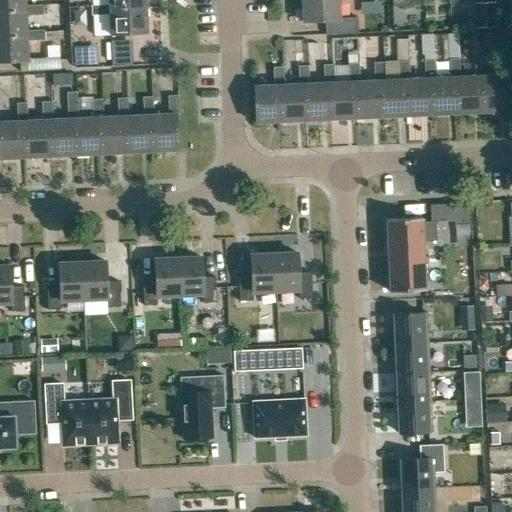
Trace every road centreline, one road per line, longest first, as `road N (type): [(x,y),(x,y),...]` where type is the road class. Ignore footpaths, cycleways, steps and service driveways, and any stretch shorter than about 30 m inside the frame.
road 1 (residential): [(359,473),(0,488)]
road 2 (residential): [(348,167),(359,473)]
road 3 (residential): [(0,213),(182,206),(235,164)]
road 4 (residential): [(235,164),(228,0)]
road 5 (residential): [(348,167),(511,159)]
